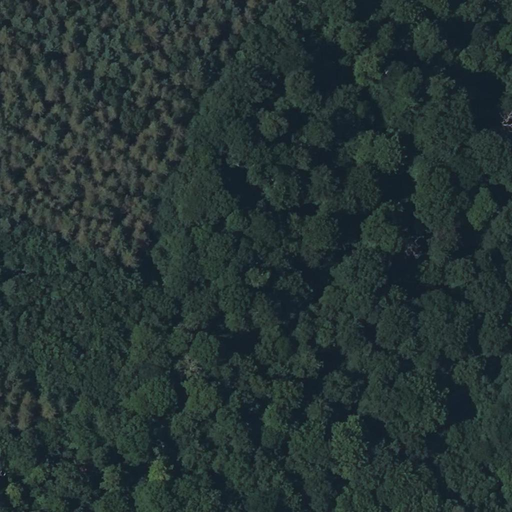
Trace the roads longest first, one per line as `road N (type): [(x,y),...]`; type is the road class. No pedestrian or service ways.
road 1 (track): [(270,511),(439,400),(476,386),(511,341)]
road 2 (track): [(0,213),(65,257),(30,351),(0,375)]
